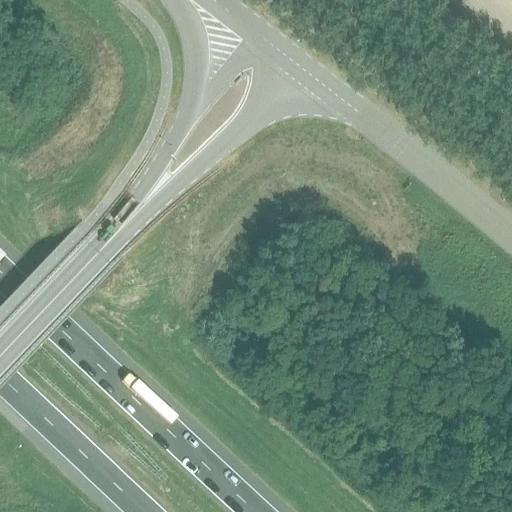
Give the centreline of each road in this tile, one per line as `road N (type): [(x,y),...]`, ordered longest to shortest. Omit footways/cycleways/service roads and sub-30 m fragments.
road 1 (motorway): [(259,511),(0,271)]
road 2 (unclassified): [(511,240),(273,49)]
road 3 (unclassified): [(172,0),(191,34),(193,96),(102,248)]
road 4 (unclassified): [(102,248),(273,49)]
road 5 (motorway): [(0,378),(143,511)]
road 6 (unclassified): [(511,96),(395,0)]
road 7 (unclassified): [(0,356),(102,248)]
